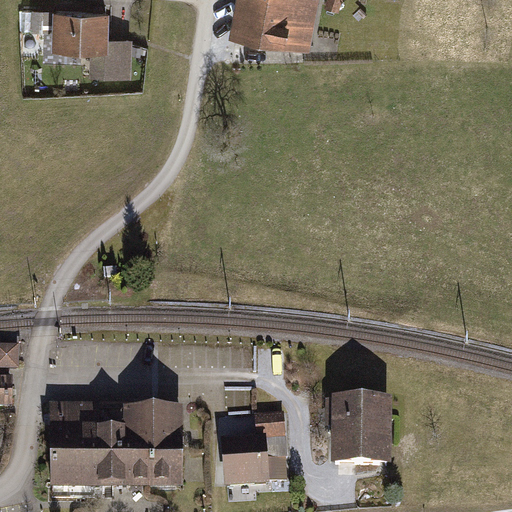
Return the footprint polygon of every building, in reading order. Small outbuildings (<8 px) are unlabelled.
[(319,0),(237,0),(231,33),(277,42),(309,49),(319,0)] [(342,0),(327,0),(326,7),(339,11),(342,0)] [(53,10),(32,10),(32,33),(45,33),(45,28),(53,28),(53,10)] [(52,47),(92,48),(108,48),(108,37),(108,30),(109,12),(53,10),(53,28),(52,47)] [(420,35),(411,33),(409,44),(419,45),(420,35)] [(132,38),(108,37),(108,48),(92,48),(91,74),(132,75),(132,38)] [(0,345),(0,369),(19,370),(19,346),(0,345)] [(0,406),(14,407),(14,378),(0,377),(0,406)] [(230,409),(255,409),(254,386),(229,387),(230,409)] [(333,426),(333,466),(392,467),(392,400),(333,400),(333,426)] [(123,405),(51,405),(51,491),(148,491),(183,491),(183,411),(155,411),(123,411),(123,405)] [(285,415),(256,416),(258,439),(267,438),(286,437),(285,415)] [(230,440),(222,441),(225,489),(269,487),(267,438),(258,439),(230,440)]
